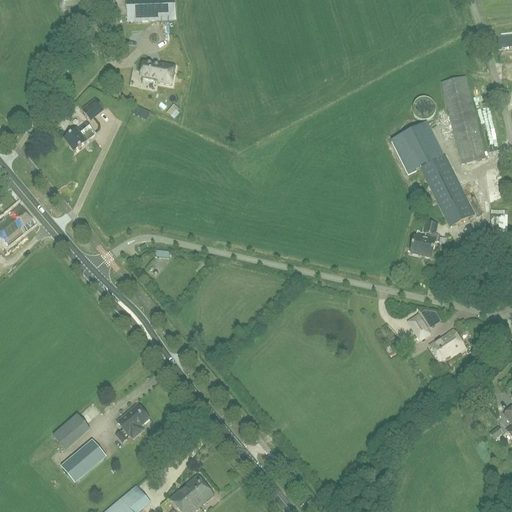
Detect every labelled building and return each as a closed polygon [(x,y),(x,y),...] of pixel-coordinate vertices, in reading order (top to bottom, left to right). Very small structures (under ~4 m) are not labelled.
[(64,12),(91,7),(90,0),(59,0),(59,1),(59,7),(64,12)] [(126,0),(128,23),(175,21),(174,0),(126,0)] [(143,63),(140,79),(158,82),(158,84),(171,86),(175,67),(161,65),(161,66),(143,63)] [(462,165),(485,159),(465,78),(442,84),(462,165)] [(436,109),(431,98),(417,105),(423,116),(436,109)] [(90,122),(104,112),(95,100),(82,111),(90,122)] [(143,120),(146,114),(144,113),(145,111),(135,107),(132,114),(143,120)] [(95,136),(91,130),(87,124),(77,132),(76,131),(65,140),(75,152),(86,144),(86,143),(95,136)] [(439,159),(424,127),(405,137),(450,228),(474,216),(444,156),(439,159)] [(0,247),(3,250),(35,224),(19,206),(0,221),(0,247)] [(508,255),(508,240),(506,240),(508,212),(491,211),(489,241),(481,241),(480,254),(508,255)] [(437,243),(438,236),(435,236),(437,225),(427,223),(424,234),(425,234),(424,240),(419,239),(420,233),(417,232),(416,238),(414,238),(410,255),(431,259),(435,243),(437,243)] [(170,252),(156,251),(155,258),(169,259),(170,252)] [(420,342),(430,335),(418,317),(408,323),(420,342)] [(464,349),(453,332),(448,335),(441,340),(430,347),(440,362),(450,356),(451,358),(464,349)] [(424,408),(420,413),(425,418),(435,408),(430,403),(424,408)] [(133,440),(143,431),(140,427),(149,419),(138,406),(117,424),(124,432),(121,434),(120,433),(116,437),(122,444),(127,441),(126,439),(128,437),(129,437),(130,436),(133,440)] [(494,441),(503,434),(498,428),(490,435),(494,441)] [(75,485),(106,458),(92,443),(61,469),(75,485)] [(179,511),(195,511),(214,496),(197,477),(170,500),(179,511)] [(140,511),(149,505),(137,491),(135,488),(121,500),(106,511),(140,511)] [(499,511),(509,511),(511,511),(511,505),(507,496),(495,502),(499,511)]
